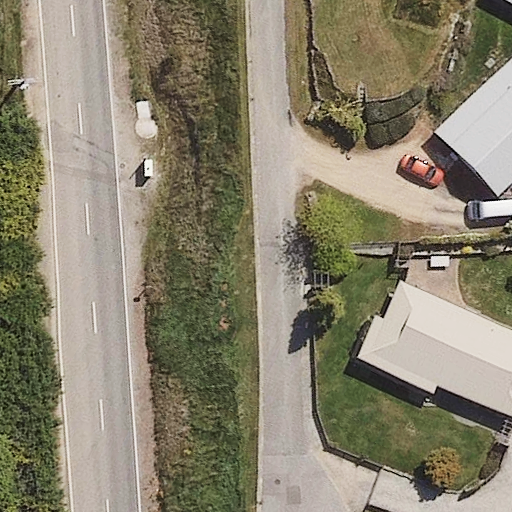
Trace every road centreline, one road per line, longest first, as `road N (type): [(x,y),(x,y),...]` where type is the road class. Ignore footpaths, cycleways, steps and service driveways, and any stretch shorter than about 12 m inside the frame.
road 1 (tertiary): [(107,511),(72,0)]
road 2 (residential): [(265,0),(287,511)]
